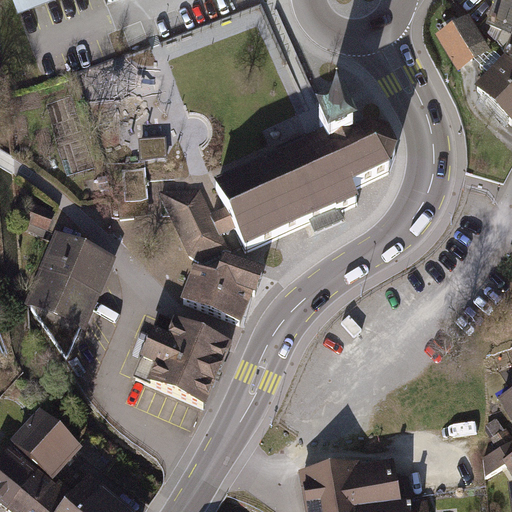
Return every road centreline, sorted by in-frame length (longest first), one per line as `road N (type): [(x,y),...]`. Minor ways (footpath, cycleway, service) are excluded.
road 1 (primary): [(268,353),(313,284),(387,240),(415,213),(426,186),(428,134),(378,29)]
road 2 (residential): [(210,470),(115,418),(98,382),(141,288),(268,353)]
road 3 (primary): [(210,470),(268,353)]
